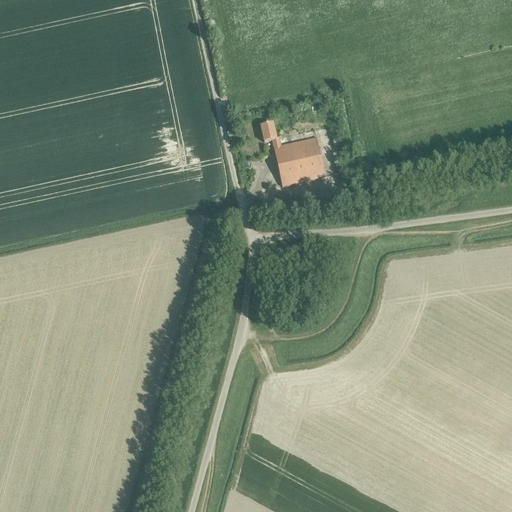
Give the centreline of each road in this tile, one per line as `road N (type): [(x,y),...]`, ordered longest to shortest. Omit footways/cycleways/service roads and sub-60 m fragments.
road 1 (track): [(511,222),(467,232),(370,230),(336,319),(304,337),(279,337)]
road 2 (unclassified): [(191,511),(240,334),(251,240)]
road 3 (unclassified): [(251,240),(511,210)]
road 4 (unclassified): [(251,240),(194,0)]
